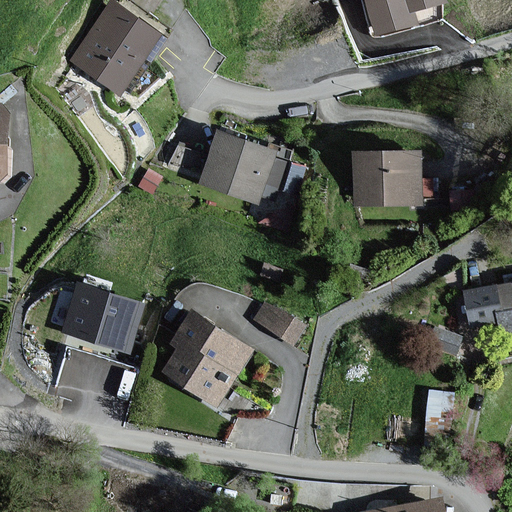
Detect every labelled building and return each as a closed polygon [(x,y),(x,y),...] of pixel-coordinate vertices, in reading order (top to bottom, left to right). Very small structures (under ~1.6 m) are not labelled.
[(414,20),(411,8),(408,0),(369,0),(378,31),(414,20)] [(156,34),(111,4),(71,63),(116,93),(156,34)] [(271,156),(213,137),(198,184),(256,202),(258,196),(273,201),(284,166),(270,161),(271,156)] [(418,155),(354,157),(356,207),(419,204),(418,155)] [(511,355),(511,280),(463,290),(478,363),(511,355)] [(143,305),(80,285),(65,330),(128,350),(143,305)] [(253,320),(299,337),(307,316),(261,299),(253,320)] [(253,350),(188,311),(166,347),(177,353),(164,374),(218,407),(253,350)] [(437,511),(435,501),(416,505),(408,506),(375,511),(437,511)]
